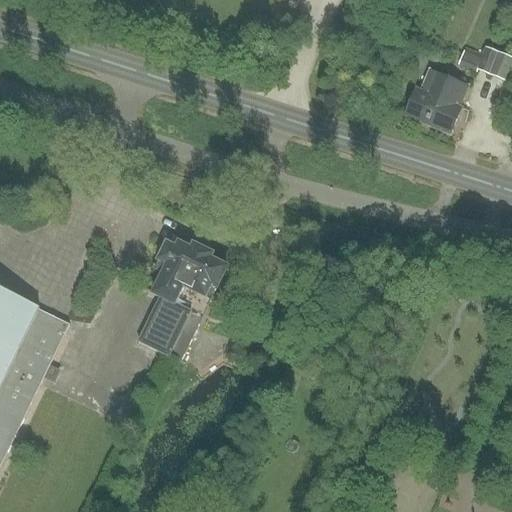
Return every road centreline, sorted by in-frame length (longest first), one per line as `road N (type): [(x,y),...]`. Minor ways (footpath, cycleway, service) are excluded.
road 1 (secondary): [(511,193),(0,26)]
road 2 (residential): [(0,84),(266,179),(511,240)]
